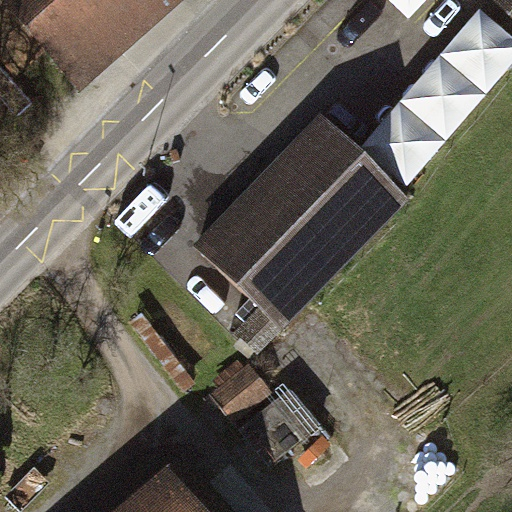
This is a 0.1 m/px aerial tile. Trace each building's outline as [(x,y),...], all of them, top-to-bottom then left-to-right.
[(187,0),(0,0),(0,2),(6,10),(0,15),(0,53),(30,88),(59,62),(97,105),(200,15),(187,0)] [(387,0),(411,23),(433,0),(387,0)] [(511,0),(493,0),(511,18),(511,0)] [(511,41),(482,16),(362,154),(407,193),(511,71),(511,41)] [(411,206),(320,119),(192,251),(259,315),(236,338),(261,362),(411,206)] [(219,405),(247,437),(286,403),(258,371),(253,375),(246,367),(221,390),(228,398),(219,405)] [(233,511),(190,461),(129,511),(233,511)]
